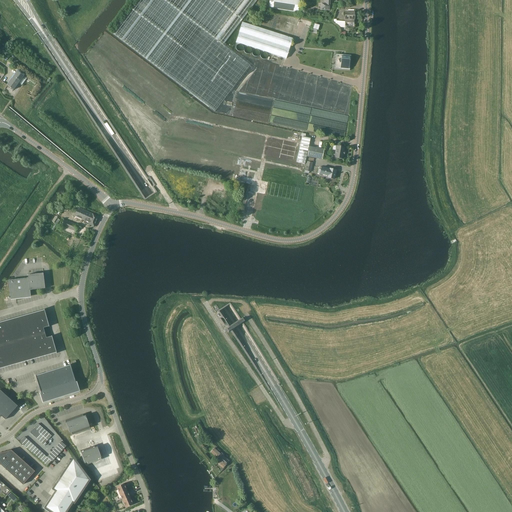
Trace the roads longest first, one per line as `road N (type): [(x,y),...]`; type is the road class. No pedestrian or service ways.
road 1 (tertiary): [(365,0),(352,188),(322,229),(291,241),(138,204),(112,207)]
road 2 (primary): [(44,34),(223,309)]
road 3 (primary): [(344,511),(223,309)]
road 4 (tertiary): [(100,386),(80,293),(112,207)]
road 5 (unclassified): [(112,207),(0,122)]
road 6 (unclassified): [(100,386),(148,511)]
